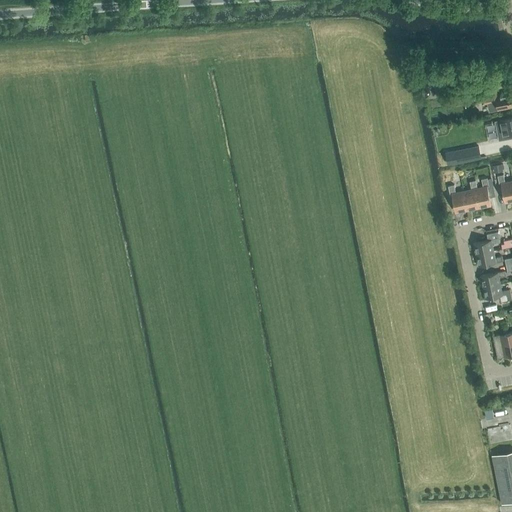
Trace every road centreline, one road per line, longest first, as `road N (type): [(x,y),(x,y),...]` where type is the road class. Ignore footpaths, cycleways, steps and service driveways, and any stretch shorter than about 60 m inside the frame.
road 1 (residential): [(511,369),(489,367),(459,226),(511,215)]
road 2 (tertiary): [(217,0),(0,15)]
